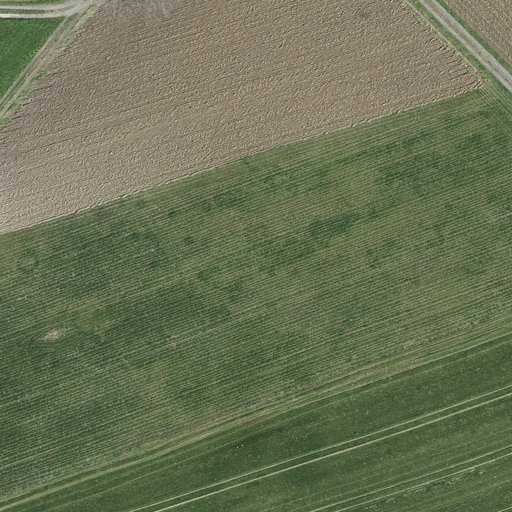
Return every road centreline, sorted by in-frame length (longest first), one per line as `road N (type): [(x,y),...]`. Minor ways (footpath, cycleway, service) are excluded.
road 1 (track): [(0,106),(87,0)]
road 2 (track): [(511,84),(422,0)]
